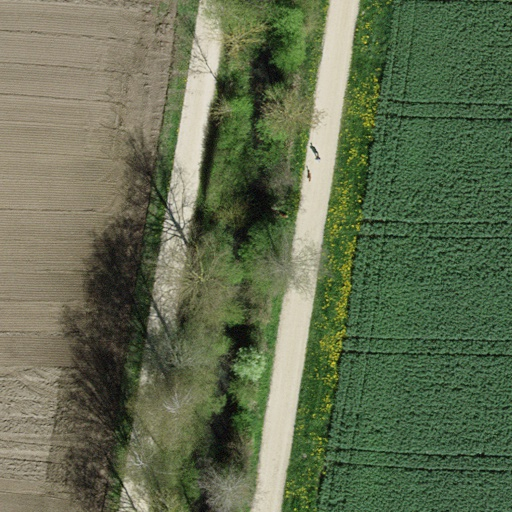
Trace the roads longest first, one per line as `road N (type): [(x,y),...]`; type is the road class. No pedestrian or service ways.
road 1 (track): [(117,511),(210,0)]
road 2 (track): [(347,0),(258,511)]
